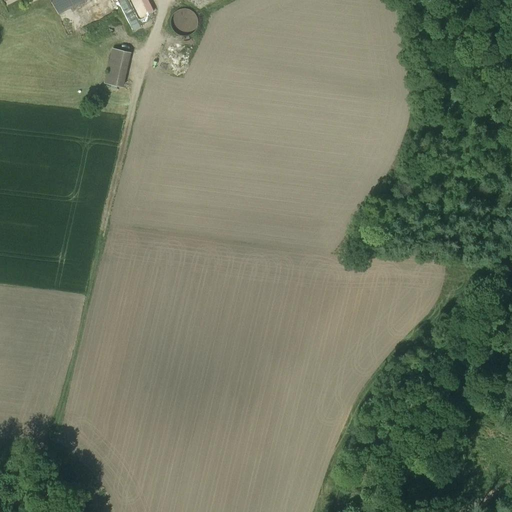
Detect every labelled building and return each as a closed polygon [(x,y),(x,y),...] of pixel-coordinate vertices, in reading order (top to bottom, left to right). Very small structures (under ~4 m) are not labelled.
[(52,0),(59,14),(86,0),(52,0)] [(132,0),(120,0),(135,31),(145,27),(132,0)] [(154,0),(146,0),(152,13),(158,10),(154,0)] [(192,10),(188,9),(184,9),(180,10),(176,13),(174,17),(173,21),(174,25),(175,29),(178,32),(182,34),(186,35),(191,34),(194,32),(197,29),(199,25),(199,20),(198,16),(196,13),(192,10)] [(133,52),(113,48),(105,83),(125,87),(133,52)]
